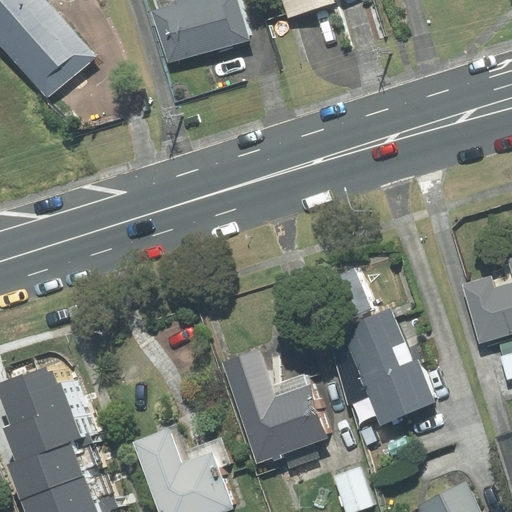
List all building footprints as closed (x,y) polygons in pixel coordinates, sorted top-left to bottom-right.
[(0,0),(0,26),(60,97),(112,54),(66,0),(0,0)] [(181,66),(266,41),(254,0),(201,0),(165,11),(181,66)] [(288,0),(294,17),(353,0),(288,0)] [(511,258),(509,260),(510,263),(503,265),(507,278),(491,283),(489,277),(469,283),(488,346),(511,339),(511,258)] [(436,402),(418,360),(413,362),(391,308),(342,328),(381,424),(436,402)] [(330,438),(312,384),(276,396),(262,352),(226,364),(258,461),(330,438)] [(511,353),(501,357),(507,379),(511,377),(511,353)] [(50,511),(115,511),(87,433),(101,428),(83,378),(69,364),(18,382),(43,451),(30,456),(50,511)] [(219,468),(231,464),(222,438),(185,451),(176,427),(134,443),(159,511),(223,511),(234,508),(219,468)] [(365,464),(339,474),(353,511),(361,511),(381,504),(365,464)] [(480,511),(467,483),(418,506),(420,511),(480,511)]
